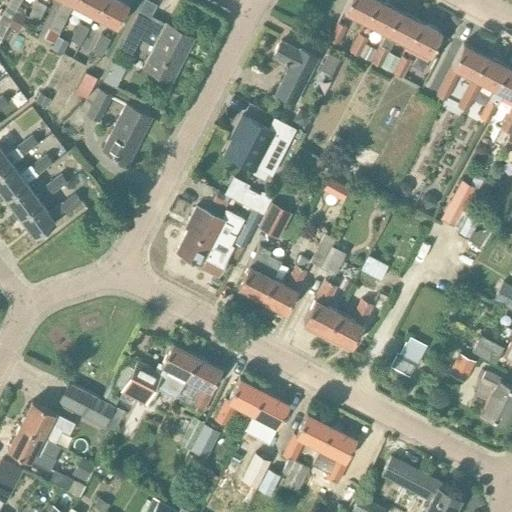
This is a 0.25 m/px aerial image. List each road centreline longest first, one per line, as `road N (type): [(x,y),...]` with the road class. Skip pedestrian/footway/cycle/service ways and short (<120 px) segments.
road 1 (residential): [(511,480),(123,272)]
road 2 (residential): [(123,272),(250,11)]
